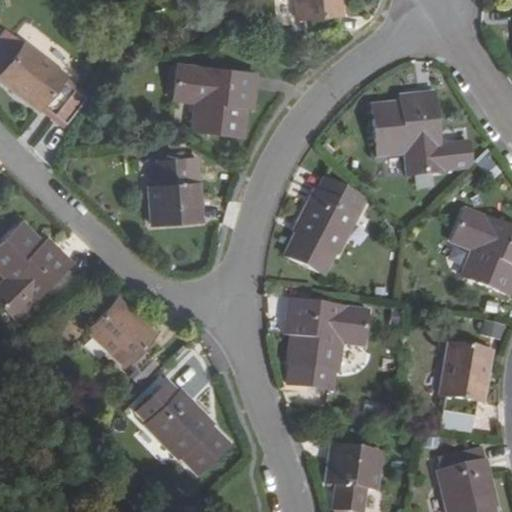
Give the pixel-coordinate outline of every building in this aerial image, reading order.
[(335,16),(340,15),(338,0),(295,0),(297,19),(302,19),(303,35),(336,31),(335,16)] [(9,44),(18,51),(23,45),(13,38),(9,44)] [(18,51),(9,44),(0,54),(0,73),(1,74),(18,51)] [(61,81),(64,76),(23,45),(18,51),(1,74),(0,75),(0,80),(38,110),(40,107),(53,116),(73,90),(61,81)] [(191,131),(241,137),(246,109),(247,94),(253,95),(256,75),(176,66),(172,93),(195,96),(195,104),(191,131)] [(73,90),(53,116),(64,124),(87,94),(77,86),(64,76),(61,81),(73,90)] [(195,96),(172,93),(171,101),(195,104),(195,96)] [(371,106),(376,155),(404,152),(411,152),(413,176),(442,173),(442,172),(471,169),(468,142),(439,145),(433,93),(415,95),(415,101),(399,103),(371,106)] [(415,95),(398,96),(399,103),(415,101),(415,95)] [(411,152),(404,152),(408,176),(413,176),(411,152)] [(386,159),(387,175),(404,175),(404,158),(386,159)] [(187,185),(185,160),(156,162),(157,187),(147,188),(150,225),(201,221),(197,184),(187,185)] [(332,184),(323,179),(317,190),(326,195),(332,184)] [(297,224),(300,225),(296,232),(284,255),(322,274),(334,252),(337,253),(358,212),(356,211),(362,199),(332,184),(326,195),(317,190),(315,189),(297,224)] [(462,277),(509,296),(511,288),(511,228),(464,209),(453,236),(475,244),(473,251),(462,277)] [(21,224),(0,244),(0,273),(6,279),(10,284),(0,295),(0,307),(15,322),(71,264),(57,250),(52,254),(41,244),(21,224)] [(453,236),(451,241),(473,251),(475,244),(453,236)] [(46,239),(41,244),(52,254),(57,250),(46,239)] [(0,295),(10,284),(6,279),(0,285),(0,295)] [(150,339),(153,336),(116,300),(87,331),(124,366),(127,363),(139,373),(162,350),(150,339)] [(285,320),(291,320),(289,336),(285,364),(335,371),(339,342),(340,336),(363,340),(368,311),(288,300),(285,320)] [(291,320),(285,320),(283,335),(289,336),(291,320)] [(490,323),(488,334),(500,337),(503,326),(490,323)] [(363,340),(340,336),(339,342),(363,346),(363,340)] [(481,403),(490,352),(447,344),(438,395),(443,396),(440,411),(472,417),(476,401),(481,403)] [(197,475),(227,445),(209,427),(204,422),(207,419),(180,391),(144,425),(177,459),(179,456),(197,475)] [(207,419),(204,422),(209,427),(212,424),(207,419)] [(374,490),(380,453),(330,446),(325,482),(335,484),(331,510),(332,510),(332,511),(360,511),(364,489),(374,490)] [(492,511),(492,508),(490,500),(494,499),(481,447),(434,459),(446,511),(492,511)]
